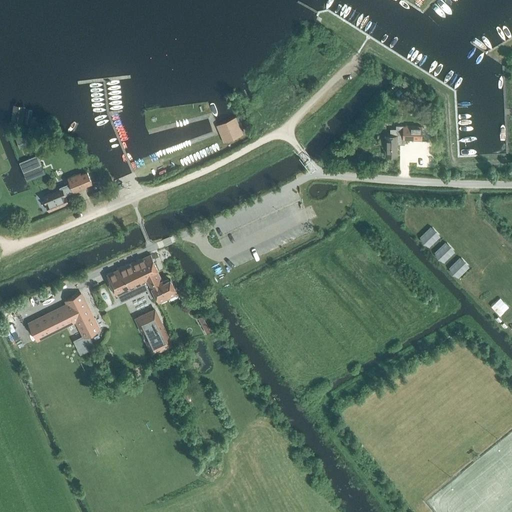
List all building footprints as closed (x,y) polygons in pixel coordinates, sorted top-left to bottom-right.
[(13,104),(10,122),(22,124),(25,105),(13,104)] [(25,108),(23,123),(30,124),(32,109),(25,108)] [(235,117),(217,125),(224,142),(242,134),(235,117)] [(422,140),(422,126),(403,125),(403,140),(422,140)] [(399,142),(399,135),(396,135),(396,129),(390,129),(390,135),(385,135),(385,155),(397,155),(397,142),(399,142)] [(27,181),(45,174),(41,163),(39,164),(36,157),(21,162),(24,170),(23,170),(27,181)] [(73,191),(74,192),(86,187),(85,185),(91,183),(87,171),(81,174),(80,172),(68,177),(70,183),(61,187),(61,189),(43,196),(49,210),(67,202),(64,195),(73,191)] [(156,270),(158,269),(151,254),(107,274),(116,295),(118,294),(121,301),(147,289),(151,297),(155,295),(158,302),(177,293),(170,278),(162,282),(156,270)] [(37,341),(77,322),(83,335),(73,340),(80,354),(95,347),(89,335),(99,330),(80,293),(66,300),(67,302),(27,322),(37,341)] [(169,343),(154,309),(137,317),(152,351),(169,343)] [(207,313),(199,317),(207,333),(215,328),(207,313)]
